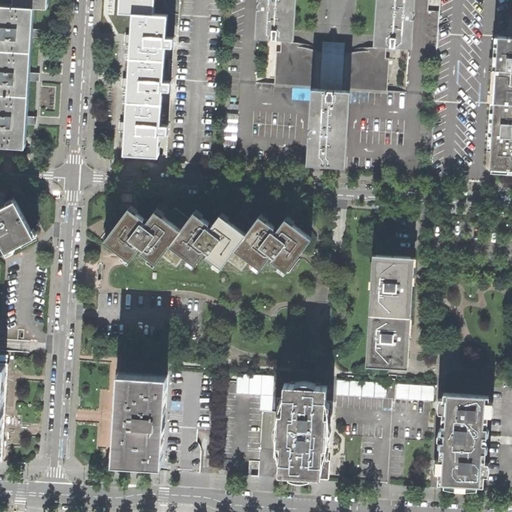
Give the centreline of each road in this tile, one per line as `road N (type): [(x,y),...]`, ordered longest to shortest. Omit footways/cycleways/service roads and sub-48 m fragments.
road 1 (residential): [(511,201),(74,178)]
road 2 (residential): [(74,178),(54,494)]
road 3 (residential): [(337,511),(171,494),(54,494)]
road 4 (residential): [(85,0),(74,178)]
